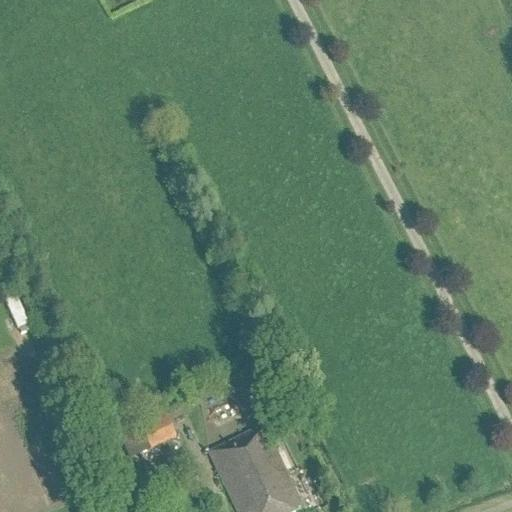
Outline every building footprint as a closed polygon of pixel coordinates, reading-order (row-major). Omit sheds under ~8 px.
[(141,438),(149,456),(174,444),(162,419),(140,429),(144,437),(141,438)] [(265,427),(272,441),(283,436),(277,422),(265,427)] [(233,511),(300,511),(302,511),(262,430),(207,458),(233,511)] [(105,454),(86,464),(95,481),(108,474),(114,471),(105,454)] [(121,499),(108,474),(95,481),(107,506),(121,499)]
